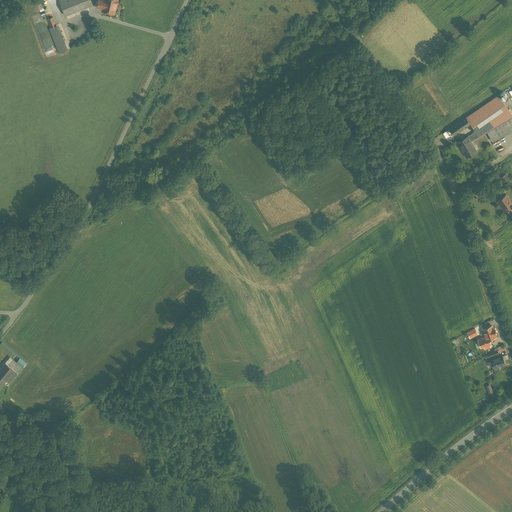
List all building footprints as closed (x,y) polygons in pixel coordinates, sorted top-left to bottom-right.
[(88,0),(59,0),(65,15),(91,5),(88,0)] [(105,0),(105,1),(102,0),(98,0),(97,7),(103,8),(103,11),(108,12),(108,13),(112,14),(114,13),(117,0),(105,0)] [(51,28),(50,28),(59,53),(66,50),(53,17),(48,19),(51,28)] [(466,117),(449,129),(453,134),(453,135),(470,124),(479,136),(487,132),(493,141),(511,130),(511,114),(498,95),(466,117)] [(453,134),(449,129),(443,133),(446,138),(450,135),(451,136),(453,134)] [(467,136),(458,142),(466,157),(476,152),(467,136)] [(503,183),(510,179),(506,173),(500,177),(503,183)] [(511,203),(506,195),(497,201),(505,212),(505,211),(509,209),(511,206),(511,203)] [(492,326),(483,329),(486,337),(478,339),(481,347),(490,344),(489,339),(495,337),(494,333),(496,333),(494,328),(493,329),(492,326)] [(475,328),(467,332),(470,337),(477,334),(475,328)] [(491,361),(487,362),(489,367),(493,366),(493,368),(504,364),(502,356),(490,360),(491,361)] [(8,359),(5,363),(17,373),(22,367),(12,359),(12,358),(11,359),(12,359),(10,361),(8,359)] [(5,363),(0,368),(0,390),(0,391),(2,388),(4,390),(17,373),(5,363)] [(0,391),(0,390),(0,404),(1,405),(8,397),(0,391)]
